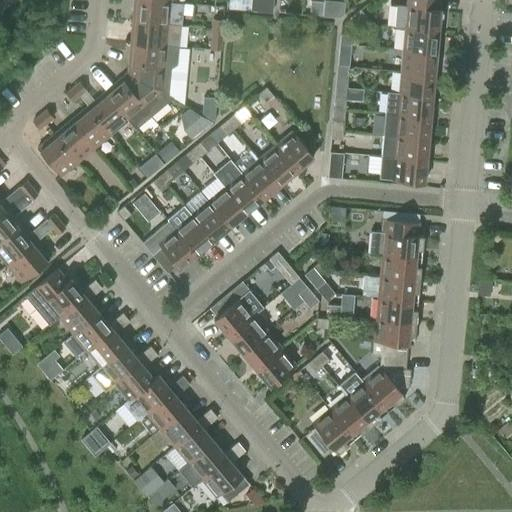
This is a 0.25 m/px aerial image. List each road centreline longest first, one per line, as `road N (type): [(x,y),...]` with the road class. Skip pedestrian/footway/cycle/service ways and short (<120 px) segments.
road 1 (residential): [(329,511),(443,413),(463,203)]
road 2 (residential): [(165,322),(323,192),(463,203)]
road 3 (residential): [(165,322),(1,136)]
road 4 (residential): [(323,511),(165,322)]
road 5 (residential): [(463,203),(485,0)]
road 6 (residential): [(1,136),(91,53),(96,0)]
